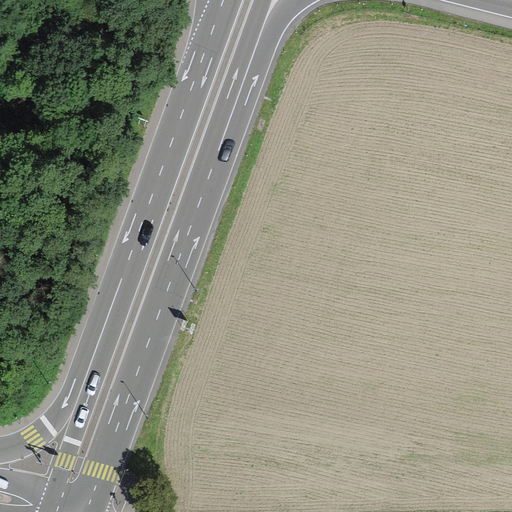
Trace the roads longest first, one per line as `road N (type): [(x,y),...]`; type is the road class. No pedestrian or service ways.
road 1 (secondary): [(234,43),(125,331)]
road 2 (secondary): [(125,331),(68,511)]
road 3 (secondary): [(125,331),(78,376),(53,421),(0,450)]
